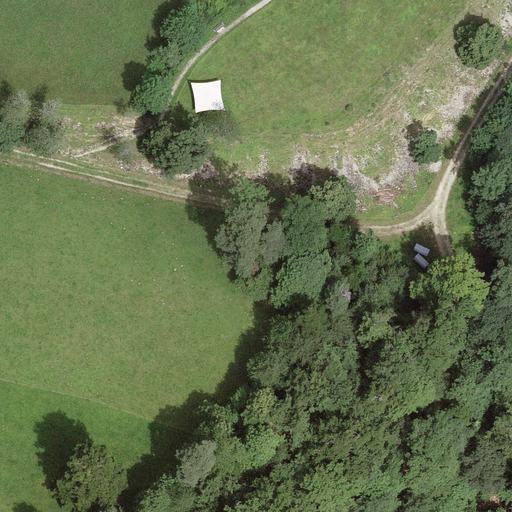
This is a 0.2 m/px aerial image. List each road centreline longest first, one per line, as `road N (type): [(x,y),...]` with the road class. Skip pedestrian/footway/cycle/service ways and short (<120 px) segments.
road 1 (track): [(0,155),(242,206),(404,230),(426,226),(511,61)]
road 2 (track): [(426,226),(448,258),(465,311),(442,386),(384,511)]
